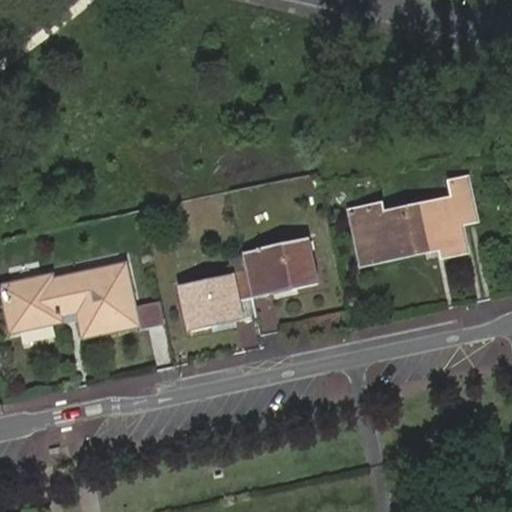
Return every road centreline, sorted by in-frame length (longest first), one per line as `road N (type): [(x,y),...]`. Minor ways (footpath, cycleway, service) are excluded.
road 1 (residential): [(511,324),(0,429)]
road 2 (residential): [(511,32),(366,0)]
